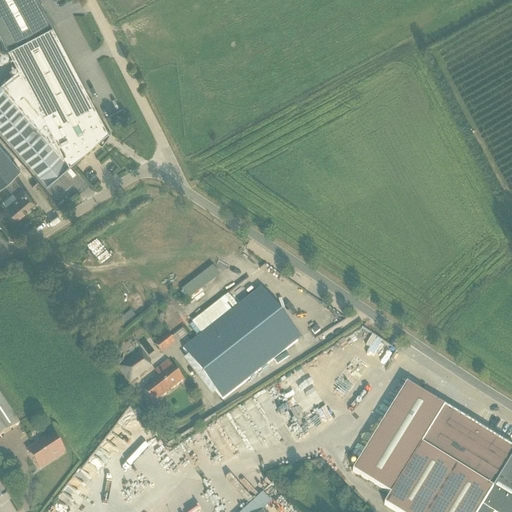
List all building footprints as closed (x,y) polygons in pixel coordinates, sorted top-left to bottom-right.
[(0,0),(0,31),(18,67),(0,82),(0,127),(44,179),(106,129),(51,19),(40,0),(0,0)] [(0,182),(20,164),(0,141),(0,182)] [(23,182),(4,199),(17,213),(36,196),(23,182)] [(261,290),(183,351),(221,401),(301,340),(261,290)] [(310,312),(322,320),(326,316),(314,307),(310,312)] [(149,346),(157,354),(170,342),(161,333),(149,346)] [(113,351),(123,346),(119,337),(109,342),(113,351)] [(141,355),(121,368),(130,382),(150,369),(141,355)] [(158,380),(140,392),(150,406),(185,382),(172,363),(154,376),(158,380)] [(276,380),(265,385),(270,394),(280,389),(276,380)] [(483,511),(486,508),(511,465),(511,445),(411,385),(358,472),(400,497),(391,511),(393,511),(483,511)] [(0,394),(0,438),(19,427),(0,394)] [(322,423),(330,418),(319,402),(311,407),(322,423)] [(47,440),(28,452),(40,471),(67,454),(58,440),(50,445),(47,440)] [(511,511),(511,465),(486,508),(483,511),(511,511)]
